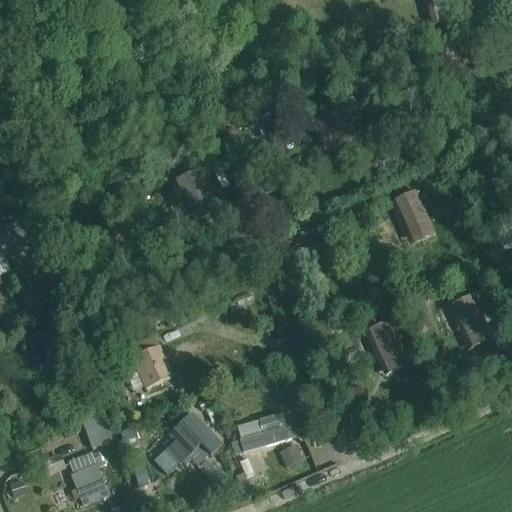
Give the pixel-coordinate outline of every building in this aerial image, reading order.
[(328,0),(320,0),(314,9),(327,19),(337,6),(328,0)] [(445,0),(423,0),(431,31),(453,25),(445,0)] [(511,105),(493,112),(497,125),(511,119),(511,105)] [(323,158),(359,143),(344,109),(309,125),(323,158)] [(461,153),(467,170),(478,166),(472,149),(461,153)] [(200,177),(174,188),(192,229),(218,218),(200,177)] [(435,239),(415,195),(389,207),(409,251),(435,239)] [(0,229),(0,279),(10,275),(6,264),(15,261),(14,259),(28,253),(17,225),(2,231),(1,229),(0,229)] [(501,253),(507,250),(503,242),(487,251),(491,259),(494,258),(498,266),(506,262),(501,253)] [(469,283),(475,298),(490,292),(483,277),(469,283)] [(493,342),(471,299),(446,311),(467,354),(493,342)] [(142,316),(148,330),(163,323),(157,309),(142,316)] [(388,325),(386,326),(381,314),(368,320),(373,332),(364,336),(379,369),(404,358),(388,325)] [(326,339),(340,332),(332,316),(312,325),(321,342),(326,339)] [(342,336),(340,332),(326,339),(330,346),(320,351),(326,363),(353,350),(345,334),(342,336)] [(37,379),(31,382),(36,393),(42,391),(42,393),(66,386),(61,373),(70,370),(65,355),(58,357),(50,336),(25,345),(37,379)] [(143,391),(144,394),(173,381),(158,349),(157,350),(153,340),(139,346),(139,345),(127,351),(132,362),(130,362),(136,376),(127,380),(133,395),(143,391)] [(409,369),(404,358),(379,369),(384,381),(409,369)] [(93,414),(91,407),(78,411),(81,418),(79,419),(91,453),(113,446),(101,411),(93,414)] [(174,446),(164,455),(178,470),(199,450),(209,460),(221,449),(190,416),(167,440),(174,446)] [(240,444),(230,447),(234,458),(290,444),(286,430),(277,433),(273,420),(236,431),(240,444)] [(138,443),(124,447),(137,490),(138,490),(150,486),(138,443)] [(300,464),(294,449),(279,456),(286,471),(300,464)] [(90,457),(67,466),(72,478),(69,479),(82,511),(108,501),(102,486),(105,485),(102,478),(99,479),(96,471),(103,468),(98,455),(90,458),(90,457)] [(265,476),(246,484),(251,495),(269,488),(265,476)]
